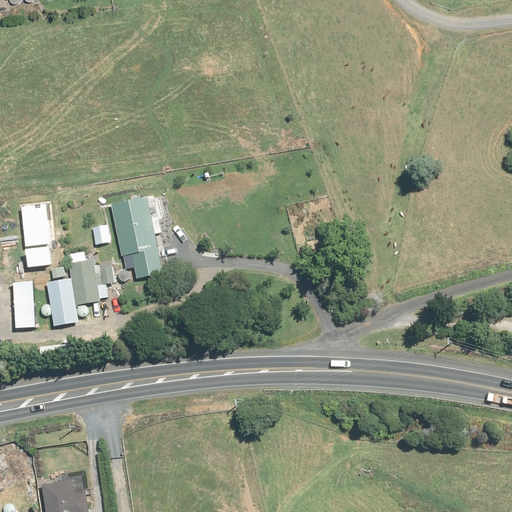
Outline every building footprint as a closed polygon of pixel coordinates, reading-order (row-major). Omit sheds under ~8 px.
[(164,274),(146,199),(112,207),(127,270),(135,268),(138,280),(164,274)] [(73,280),(77,306),(98,303),(100,320),(123,317),(120,297),(110,299),(108,285),(115,284),(112,264),(96,267),(93,250),(69,254),(73,280)] [(68,278),(66,267),(53,270),(54,280),(68,278)] [(77,306),(73,280),(71,281),(48,284),(51,305),(43,307),(44,317),(54,315),(56,327),(80,323),(77,306)] [(0,290),(0,310),(24,308),(25,315),(34,314),(32,287),(0,290)] [(87,511),(82,479),(44,485),(48,511),(87,511)]
